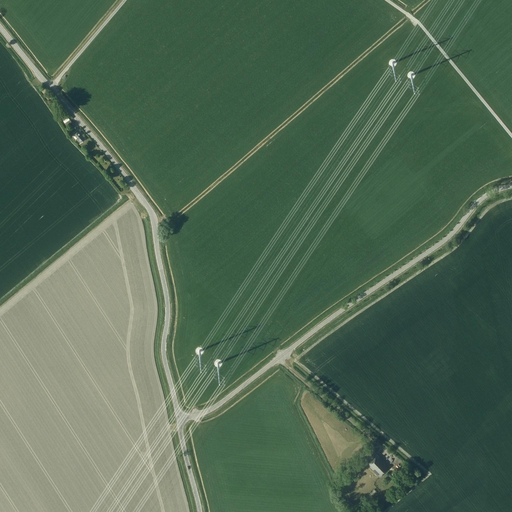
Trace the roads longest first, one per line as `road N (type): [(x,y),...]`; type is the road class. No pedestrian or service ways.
road 1 (tertiary): [(179,419),(165,364),(167,301),(149,208),(0,26)]
road 2 (unclassified): [(179,419),(216,405),(449,236),(480,199),(511,185)]
